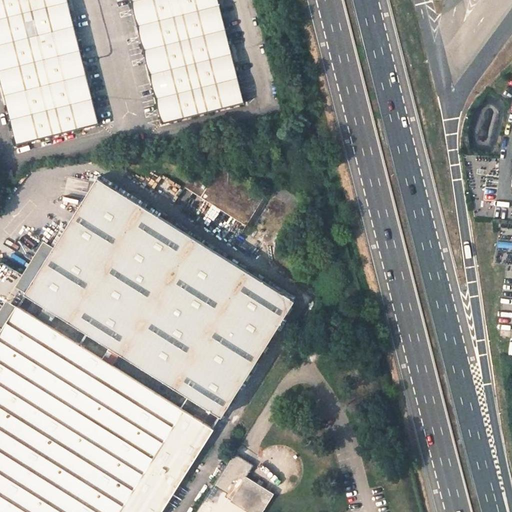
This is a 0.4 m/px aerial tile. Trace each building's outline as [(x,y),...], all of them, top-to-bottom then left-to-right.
[(0,0),(0,74),(17,142),(98,123),(67,0),(0,0)] [(131,0),(163,122),(243,102),(217,0),(131,0)] [(192,175),(185,186),(246,225),(265,194),(220,166),(208,185),(192,175)] [(98,177),(0,331),(0,511),(160,511),(294,300),(98,177)] [(252,465),(233,453),(213,485),(196,511),(260,511),(272,493),(245,476),(252,465)]
